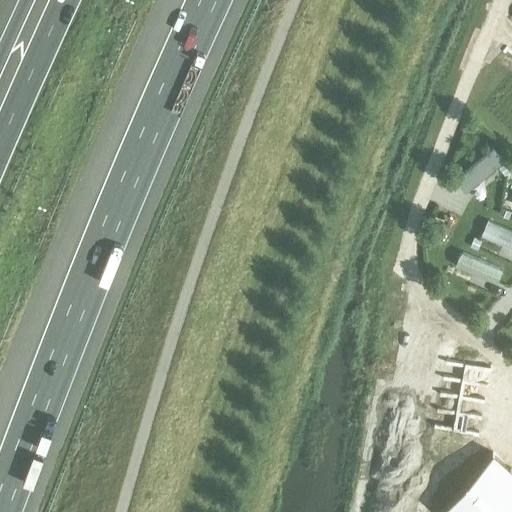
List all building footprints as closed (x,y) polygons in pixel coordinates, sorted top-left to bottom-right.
[(464,186),(504,157),(495,145),(455,174),(464,186)] [(472,193),(511,166),(506,159),(467,185),(472,193)] [(511,225),(489,215),(482,231),(511,243),(511,225)] [(462,247),(456,262),(499,278),(504,264),(462,247)] [(511,511),(511,468),(494,452),(439,511),(511,511)]
